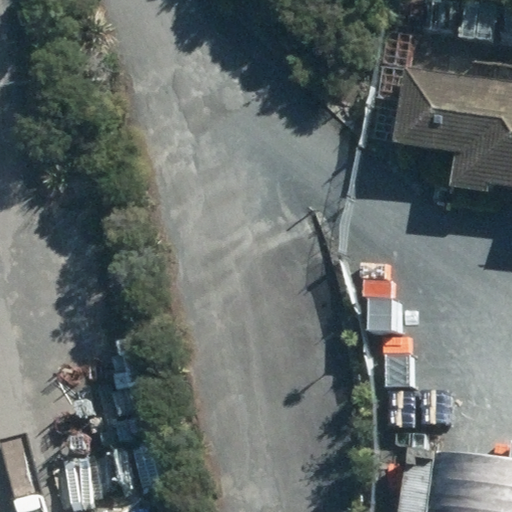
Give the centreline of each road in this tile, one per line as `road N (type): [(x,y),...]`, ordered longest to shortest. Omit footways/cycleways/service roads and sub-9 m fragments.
road 1 (unknown): [(177,174),(233,175),(288,193),(511,303)]
road 2 (unknown): [(177,174),(243,511)]
road 3 (unknown): [(0,295),(17,511)]
road 4 (unknown): [(118,0),(177,174)]
